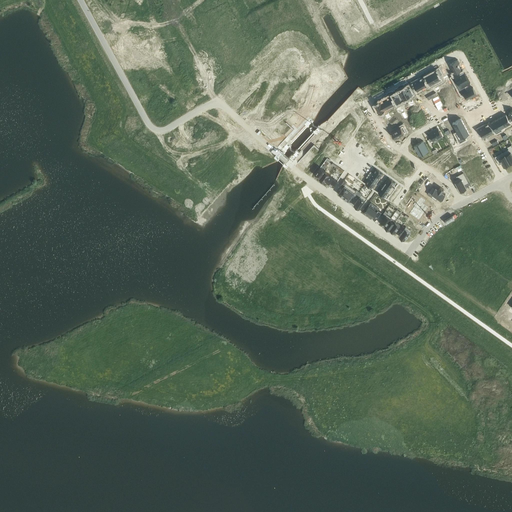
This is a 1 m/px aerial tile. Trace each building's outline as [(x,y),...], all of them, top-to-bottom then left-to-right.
[(342,4),(339,6),(341,11),(351,6),(348,0),(346,1),(345,0),(344,0),(341,2),(342,4)] [(406,0),(403,0),(401,2),(405,9),(410,7),(406,0)] [(396,3),(392,6),(396,14),(400,11),(396,3)] [(351,6),(341,11),(344,17),(348,14),(349,16),(353,14),(352,12),(354,11),(351,6)] [(392,6),(388,8),(392,16),(396,14),(392,6)] [(388,8),(384,10),(388,18),(392,16),(388,8)] [(384,10),(379,12),(384,20),(388,18),(384,10)] [(356,20),(348,24),(351,30),(361,24),(358,19),(359,19),(358,17),(354,18),(356,20)] [(361,24),(351,30),(354,35),(361,31),(363,33),(366,31),(365,29),(364,30),(361,24)] [(458,60),(450,64),(455,73),(458,71),(461,70),(458,64),(459,63),(458,60)] [(439,69),(431,74),(436,83),(436,84),(442,81),(439,76),(442,74),(439,69)] [(455,77),(452,78),(455,83),(467,77),(464,72),(460,74),(458,71),(455,73),(453,74),(455,77)] [(267,82),(272,77),(268,73),(263,78),(267,82)] [(431,74),(425,76),(426,78),(429,84),(431,86),(436,83),(431,74)] [(467,77),(455,83),(460,91),(465,89),(464,86),(470,83),(467,77)] [(417,81),(413,83),(417,90),(429,84),(426,78),(421,81),(418,82),(417,81)] [(408,86),(403,89),(408,97),(413,94),(408,86)] [(465,89),(460,91),(461,94),(463,93),(467,99),(472,96),(473,97),(477,95),(473,88),(466,91),(465,89)] [(403,89),(398,91),(403,100),(408,97),(403,89)] [(398,91),(393,94),(397,103),(403,100),(398,91)] [(390,96),(385,99),(390,108),(389,107),(394,104),(390,96)] [(449,96),(444,100),(449,109),(456,106),(454,101),(452,102),(449,96)] [(385,99),(380,101),(380,102),(385,111),(390,108),(385,99)] [(380,102),(375,105),(379,113),(384,111),(385,111),(380,102)] [(356,106),(350,115),(355,118),(356,117),(360,111),(361,110),(356,106)] [(360,111),(356,117),(365,123),(369,117),(360,111)] [(418,113),(413,116),(418,126),(424,123),(418,113)] [(506,115),(501,117),(505,126),(506,127),(511,124),(510,122),(507,116),(506,115)] [(501,117),(496,120),(500,128),(505,126),(501,117)] [(461,118),(452,123),(455,128),(464,124),(461,118)] [(340,120),(336,124),(342,130),(346,125),(340,120)] [(496,120),(491,123),(496,133),(501,131),(500,128),(496,120)] [(336,124),(332,129),(338,134),(342,130),(336,124)] [(464,124),(455,128),(458,133),(466,129),(465,126),(464,124)] [(403,126),(391,132),(394,138),(406,132),(403,126)] [(483,127),(479,129),(483,137),(492,132),(489,126),(486,127),(485,126),(483,127)] [(291,127),(284,135),(287,137),(294,130),(291,127)] [(374,127),(368,135),(373,138),(377,133),(378,131),(374,127)] [(332,129),(328,133),(334,138),(338,134),(332,129)] [(431,137),(428,139),(430,142),(432,140),(433,141),(434,144),(439,141),(438,140),(442,138),(441,137),(442,136),(438,129),(429,134),(431,137)] [(458,133),(456,134),(459,139),(458,139),(460,143),(466,140),(464,137),(469,134),(466,129),(458,133)] [(328,133),(324,137),(330,142),(334,138),(328,133)] [(373,138),(371,141),(376,144),(380,139),(381,137),(377,133),(373,138)] [(324,137),(320,141),(327,147),(330,142),(324,137)] [(376,144),(374,146),(379,150),(384,142),(380,139),(376,144)] [(320,141),(316,145),(323,151),(327,147),(320,141)] [(423,141),(413,146),(415,149),(414,149),(415,152),(416,151),(419,156),(418,154),(427,149),(428,151),(429,151),(423,141)] [(508,149),(503,152),(510,164),(510,163),(511,164),(511,163),(511,154),(511,153),(511,147),(511,145),(507,147),(508,149)] [(312,149),(308,154),(318,162),(322,156),(312,149)] [(388,149),(383,156),(387,159),(393,152),(388,149)] [(393,152),(387,159),(392,163),(397,155),(393,152)] [(503,152),(494,157),(498,164),(501,162),(502,163),(504,167),(510,164),(503,152)] [(308,154),(304,160),(314,168),(318,162),(308,154)] [(402,158),(396,166),(401,170),(407,161),(402,158)] [(304,160),(300,166),(310,173),(314,168),(304,160)] [(407,161),(401,170),(406,173),(411,165),(407,161)] [(485,162),(476,167),(482,179),(488,176),(486,172),(490,170),(485,162)] [(406,173),(405,174),(410,177),(416,169),(411,165),(406,173)] [(320,167),(315,175),(319,178),(319,179),(325,170),(320,167)] [(476,167),(466,173),(470,181),(474,179),(476,182),(482,179),(476,167)] [(370,171),(368,174),(377,181),(382,173),(380,171),(379,170),(376,168),(373,173),(370,171)] [(325,170),(319,179),(324,182),(329,174),(325,171),(325,170)] [(459,178),(454,181),(460,192),(467,188),(464,184),(468,182),(463,173),(457,176),(459,178)] [(329,174),(324,182),(325,181),(334,186),(338,181),(329,175),(330,174),(329,174)] [(368,179),(365,184),(368,186),(369,186),(372,188),(377,181),(368,174),(366,177),(368,179)] [(423,174),(418,182),(422,186),(428,178),(423,174)] [(389,178),(383,185),(392,192),(395,189),(392,187),(395,182),(392,180),(389,178)] [(343,187),(338,194),(343,198),(351,187),(346,183),(347,182),(344,180),(341,185),(343,187)] [(383,185),(378,193),(381,195),(381,196),(381,195),(384,197),(387,193),(390,195),(392,192),(383,185)] [(433,186),(429,192),(433,195),(431,197),(436,200),(437,198),(441,201),(445,194),(442,192),(444,189),(440,187),(438,189),(436,187),(435,188),(433,186)] [(351,187),(343,198),(348,201),(353,194),(356,196),(359,191),(357,189),(356,190),(351,187)] [(359,198),(354,205),(359,209),(364,203),(367,198),(362,194),(362,193),(359,191),(356,196),(359,198)] [(419,196),(413,205),(422,212),(427,206),(422,203),(424,200),(419,196)] [(368,206),(363,212),(367,215),(368,214),(373,217),(375,215),(378,218),(381,212),(378,210),(379,208),(371,202),(369,206),(368,206)] [(413,205),(407,212),(417,219),(422,212),(413,205)] [(384,218),(380,223),(385,226),(384,227),(391,217),(387,214),(388,212),(385,210),(381,216),(384,218)] [(391,217),(384,227),(389,230),(395,221),(391,218),(392,218),(391,217)] [(395,221),(389,230),(390,229),(394,233),(400,225),(395,222),(396,221),(395,221)] [(402,232),(399,236),(404,240),(411,230),(406,226),(405,227),(402,225),(399,230),(402,232)]
